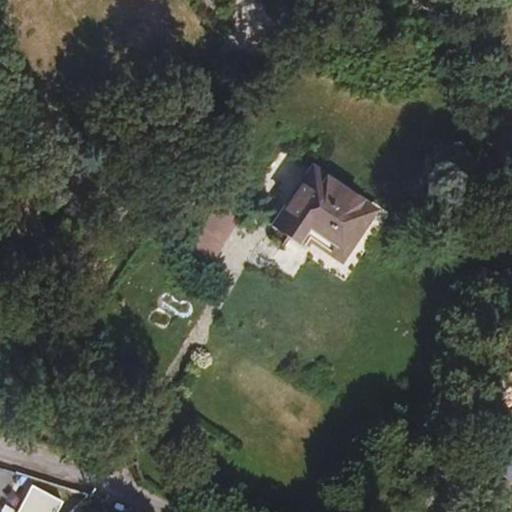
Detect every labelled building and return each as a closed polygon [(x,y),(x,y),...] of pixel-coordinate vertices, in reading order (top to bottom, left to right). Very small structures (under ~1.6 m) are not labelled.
[(299,246),(301,244),(311,229),(348,254),(377,211),(314,167),(273,227),(299,246)] [(210,268),(238,222),(212,207),(184,253),(210,268)] [(341,265),(348,254),(311,229),(301,244),(308,248),(310,245),(341,265)] [(459,477),(452,471),(425,499),(438,511),(457,511),(471,497),(467,493),(470,489),(459,479),(459,477)] [(19,511),(56,511),(72,496),(43,487),(19,511)]
